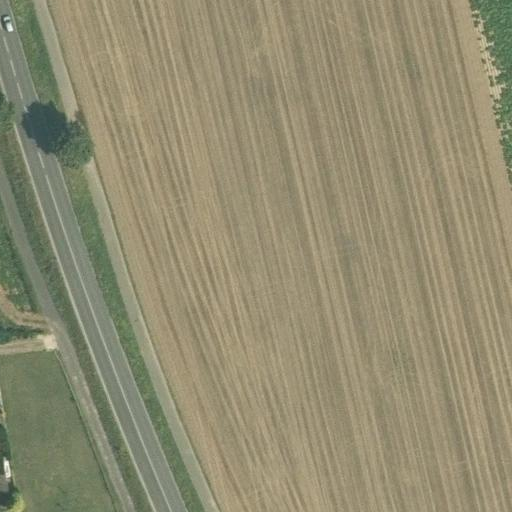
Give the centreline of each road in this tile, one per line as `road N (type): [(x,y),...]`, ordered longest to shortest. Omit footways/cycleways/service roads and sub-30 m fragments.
road 1 (track): [(212,511),(139,329),(38,0)]
road 2 (secondary): [(0,23),(90,308),(171,511)]
road 3 (track): [(0,175),(129,511)]
